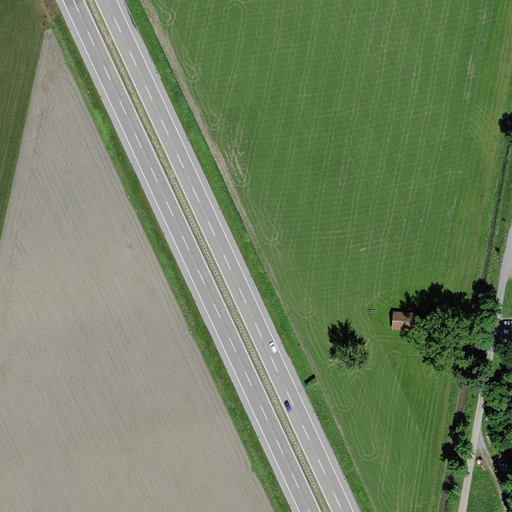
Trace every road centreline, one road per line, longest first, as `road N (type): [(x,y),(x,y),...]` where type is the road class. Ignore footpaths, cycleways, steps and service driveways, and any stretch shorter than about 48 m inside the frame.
road 1 (motorway): [(73,0),(310,511)]
road 2 (motorway): [(343,511),(106,0)]
road 3 (track): [(511,248),(483,347),(460,511)]
